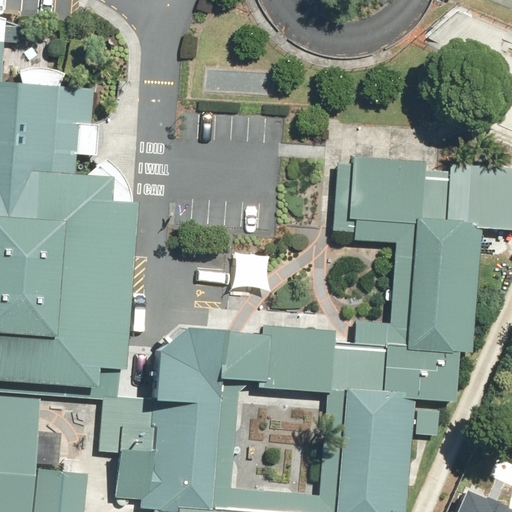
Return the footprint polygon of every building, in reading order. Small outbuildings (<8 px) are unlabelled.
[(0,377),(87,382),(86,392),(115,394),(117,364),(123,364),(124,352),(133,197),(128,197),(127,185),(125,177),(116,166),(105,155),(86,170),(72,169),(73,148),(96,149),(98,119),(91,118),(93,84),(55,82),(61,70),(53,66),(47,65),(33,64),(28,64),(19,67),(22,80),(1,79),(4,14),(0,13),(0,377)] [(113,492),(140,494),(139,502),(154,503),(153,511),(405,511),(413,396),(417,397),(415,429),(435,430),(438,398),(456,399),(459,347),(471,347),(480,223),(511,225),(511,162),(351,151),(350,157),(336,156),(331,227),(352,228),(352,234),(394,237),(388,319),(354,317),(352,336),(333,335),(334,326),(262,321),(261,328),(208,324),(178,322),(175,354),(152,353),(149,398),(101,395),(98,446),(117,448),(113,492)] [(24,511),(33,392),(0,389),(0,511),(24,511)] [(79,511),(83,467),(35,463),(31,511),(79,511)] [(450,511),(511,511),(511,505),(462,484),(450,511)]
